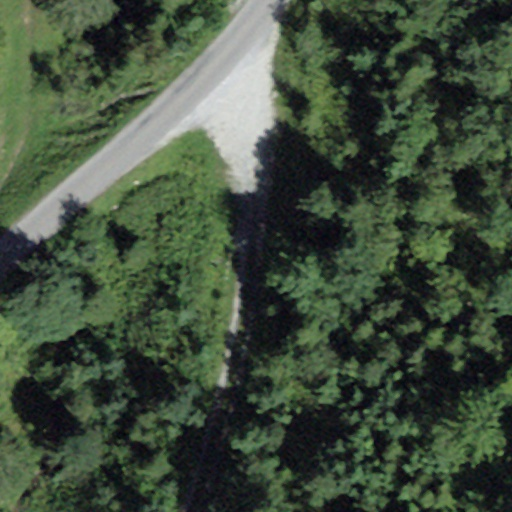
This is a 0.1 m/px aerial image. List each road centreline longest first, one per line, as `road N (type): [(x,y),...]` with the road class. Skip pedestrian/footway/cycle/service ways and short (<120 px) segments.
road 1 (track): [(189,511),(224,408),(249,259),(253,107),(231,51)]
road 2 (residential): [(0,257),(194,91),(270,0)]
road 3 (track): [(37,0),(28,81),(0,180)]
